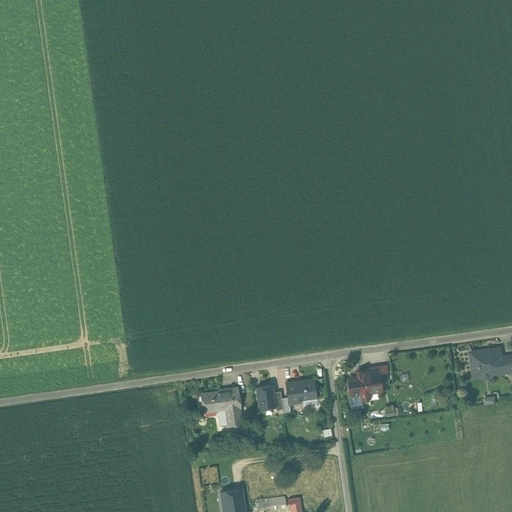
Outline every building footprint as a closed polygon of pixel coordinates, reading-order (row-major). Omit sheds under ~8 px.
[(500,349),(470,353),(474,377),(482,376),(482,377),(484,379),(488,378),(490,376),(490,375),(506,373),(504,358),(501,358),(500,349)] [(384,367),(378,368),(379,382),(380,384),(386,383),(384,367)] [(378,368),(365,370),(366,377),(367,378),(368,383),(379,382),(378,368)] [(364,372),(358,373),(358,377),(350,378),(352,395),(361,394),(362,399),(369,398),(368,393),(381,391),(380,384),(379,382),(368,383),(367,378),(366,377),(365,370),(364,370),(364,372)] [(313,380),(286,384),(287,398),(288,404),(289,404),(316,400),(313,380)] [(275,384),(257,385),(258,409),(276,408),(275,384)] [(238,390),(201,394),(203,412),(225,410),(239,408),(240,407),(238,390)] [(495,397),(483,399),(484,405),(496,403),(495,397)] [(287,398),(281,399),(283,413),(290,412),(289,404),(288,404),(287,398)] [(239,408),(225,410),(227,427),(242,425),(239,408)] [(245,511),(242,489),(218,492),(221,511),(245,511)] [(285,497),(256,500),(257,511),(286,507),(285,497)] [(301,511),(299,498),(288,500),(289,509),(290,509),(290,511),(301,511)]
